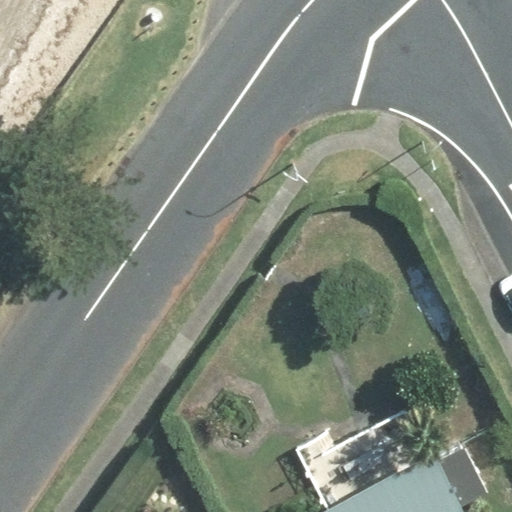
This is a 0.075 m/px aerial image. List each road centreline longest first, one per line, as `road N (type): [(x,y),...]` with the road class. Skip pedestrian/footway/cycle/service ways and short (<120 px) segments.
road 1 (tertiary): [(0,448),(314,0)]
road 2 (secondary): [(448,0),(511,129)]
